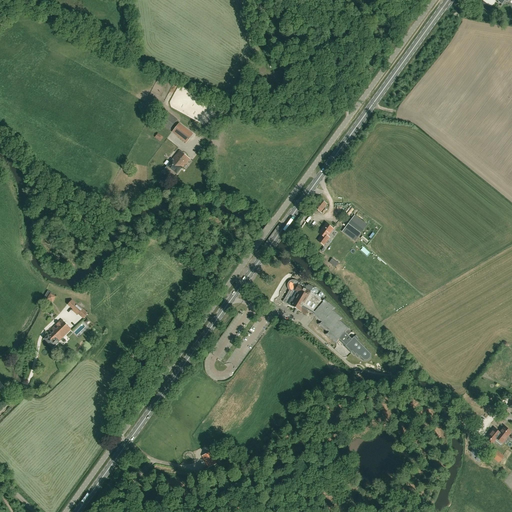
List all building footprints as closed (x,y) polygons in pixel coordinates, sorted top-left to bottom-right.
[(491,7),(482,0),(478,5),(487,12),(491,7)] [(259,75),(257,77),(255,80),(269,91),(267,94),(275,99),(282,89),(278,86),(277,88),(259,75)] [(161,125),(170,131),(177,121),(169,115),(161,125)] [(186,143),(193,134),(179,124),(172,132),(186,143)] [(157,134),(154,138),(160,142),(163,138),(157,134)] [(167,166),(167,167),(165,169),(174,176),(176,174),(189,159),(180,151),(167,166)] [(327,204),(320,199),(314,207),(320,212),(327,204)] [(354,215),(344,228),(357,238),(367,225),(354,215)] [(318,233),(322,235),(318,241),(324,245),(328,240),(326,238),(333,229),(326,223),(318,233)] [(338,262),(332,258),(329,262),(335,267),(338,262)] [(311,291),(313,287),(308,284),(307,287),(297,281),(295,280),(293,280),(291,280),(289,281),(288,282),(287,284),(287,285),(287,287),(289,290),(282,301),(306,315),(308,310),(313,313),(312,314),(322,322),(320,324),(329,332),(327,334),(336,342),(338,339),(345,346),(354,355),(355,354),(358,357),(359,356),(361,359),(362,359),(363,360),(367,360),(370,358),(370,354),(369,352),(357,340),(359,338),(356,335),(351,339),(348,335),(351,332),(347,329),(348,329),(339,321),(341,318),(332,311),(333,308),(324,300),(325,300),(311,291)] [(47,299),(53,302),(56,296),(50,293),(47,299)] [(73,309),(78,313),(78,314),(83,318),(87,314),(82,309),(77,305),(72,300),(68,305),(73,309)] [(59,341),(70,329),(61,320),(48,332),(50,334),(45,339),(52,347),(59,341)] [(74,331),(77,335),(88,328),(84,323),(74,331)] [(335,367),(331,371),(339,379),(343,375),(335,367)] [(485,439),(492,444),(496,439),(498,440),(500,438),(504,441),(505,441),(507,438),(506,438),(511,432),(504,426),(499,432),(494,428),(492,431),(491,430),(489,433),(489,434),(485,439)] [(480,459),(484,454),(474,447),(471,452),(480,459)] [(504,456),(494,449),(489,455),(499,463),(504,456)] [(202,456),(208,468),(217,463),(210,451),(202,456)]
